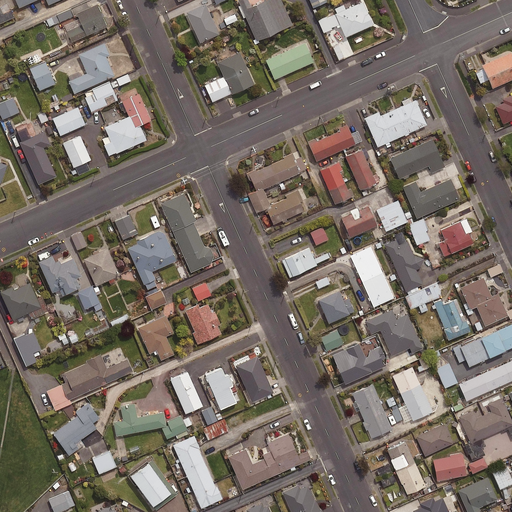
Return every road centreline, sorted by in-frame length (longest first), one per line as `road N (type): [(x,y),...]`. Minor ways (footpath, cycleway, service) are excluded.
road 1 (residential): [(201,151),(362,511)]
road 2 (residential): [(201,151),(430,48)]
road 3 (residential): [(0,239),(201,151)]
road 4 (residential): [(430,48),(511,230)]
road 5 (residential): [(134,0),(201,151)]
